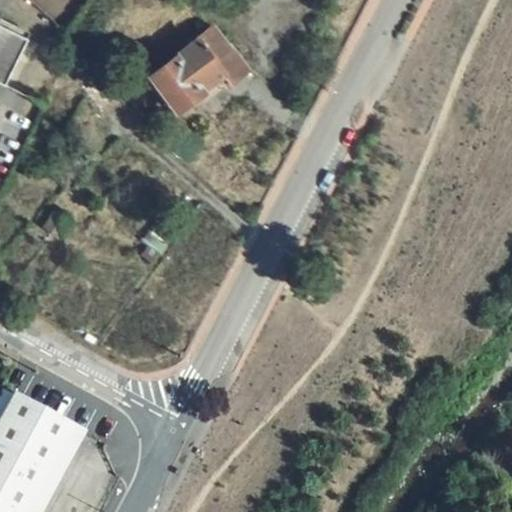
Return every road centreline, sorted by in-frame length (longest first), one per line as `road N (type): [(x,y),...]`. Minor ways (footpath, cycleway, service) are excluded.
road 1 (unclassified): [(400,0),(183,432)]
road 2 (tertiary): [(0,334),(183,432)]
